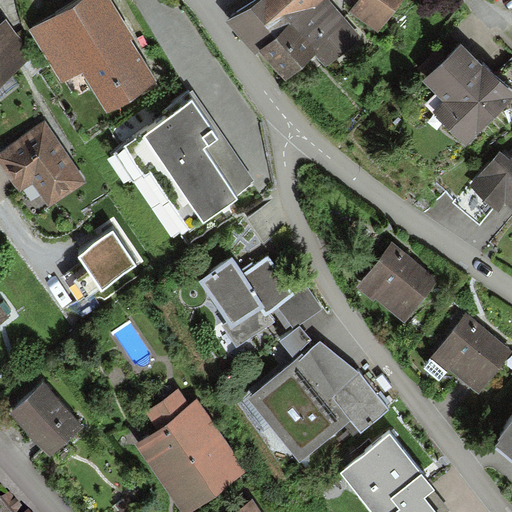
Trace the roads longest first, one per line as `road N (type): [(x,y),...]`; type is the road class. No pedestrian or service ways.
road 1 (residential): [(295,129),(281,163),(322,282),(504,511)]
road 2 (residential): [(295,129),(511,290)]
road 3 (residential): [(201,0),(295,129)]
